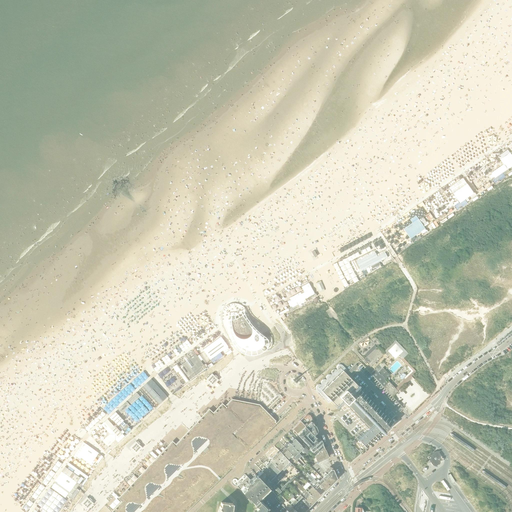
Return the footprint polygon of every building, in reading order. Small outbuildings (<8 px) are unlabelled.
[(511,164),(511,155),(506,147),(497,154),(501,159),(498,161),(504,170),(503,170),(504,173),(509,170),(508,167),(511,164)] [(501,171),(493,177),(496,180),(503,174),(501,171)] [(449,188),(460,203),(455,206),(457,210),(468,203),(467,202),(469,200),(467,198),(470,196),(471,198),(476,195),(474,192),(473,193),(463,178),(449,188)] [(403,229),(410,240),(425,229),(416,215),(410,220),(412,223),(403,229)] [(380,264),(378,262),(387,257),(385,252),(377,256),(373,250),(350,262),(355,271),(359,269),(363,276),(373,270),(372,269),(380,264)] [(305,292),(288,301),(291,306),(283,310),(284,313),(290,310),(291,311),(300,306),(300,307),(303,305),(302,304),(318,295),(316,293),(315,293),(310,282),(302,286),(305,292)] [(235,319),(231,320),(231,324),(232,329),(233,334),(235,339),(238,343),(241,347),(245,349),(251,351),(256,350),(260,348),(261,349),(263,350),(265,350),(266,350),(268,349),(270,348),(271,346),(272,343),(272,341),(271,338),(270,336),(268,334),(266,333),(265,333),(261,336),(252,327),(247,322),(242,315),(239,317),(235,319)] [(229,346),(222,336),(203,349),(211,359),(214,363),(223,356),(221,352),(223,350),(225,352),(230,349),(228,346),(229,346)] [(371,367),(385,354),(387,356),(390,353),(395,359),(399,355),(401,358),(413,372),(398,386),(399,387),(400,389),(412,377),(411,376),(416,371),(403,358),(408,354),(396,340),(384,352),(381,348),(378,346),(376,348),(367,357),(364,359),(364,360),(369,366),(371,367)] [(202,358),(194,348),(192,350),(196,354),(178,367),(189,381),(206,369),(207,370),(209,368),(206,364),(204,365),(200,360),(202,358)] [(385,432),(391,425),(388,423),(390,421),(374,405),(364,394),(357,387),(358,387),(358,386),(358,385),(358,384),(357,384),(356,385),(349,377),(344,372),(346,369),(343,366),(342,365),(340,365),(339,365),(338,366),(337,367),(337,368),(337,369),(336,370),(335,369),(334,370),(333,370),(332,372),(331,373),(332,374),(331,375),(330,374),(329,375),(327,375),(326,377),(326,378),(326,379),(326,380),(325,379),(323,380),(322,380),(321,382),(321,383),(321,384),(321,385),(320,384),(318,385),(317,385),(316,387),(316,388),(316,389),(317,391),(322,396),(324,394),(335,405),(335,406),(335,407),(336,407),(337,407),(339,405),(345,411),(350,416),(356,423),(364,431),(357,438),(356,439),(357,440),(358,440),(359,440),(359,441),(364,446),(363,447),(364,449),(366,447),(382,432),(382,433),(383,434),(384,434),(384,433),(385,433),(385,432)] [(398,391),(386,379),(390,375),(383,367),(381,369),(378,365),(375,367),(376,368),(370,374),(371,374),(392,396),(398,391)] [(206,381),(206,382),(208,385),(209,384),(212,387),(219,380),(217,378),(218,377),(215,375),(214,376),(212,373),(205,380),(206,381)] [(168,397),(152,379),(143,387),(154,398),(152,399),(158,406),(168,397)] [(187,511),(220,480),(277,423),(275,422),(276,421),(270,415),(260,404),(257,404),(231,399),(225,406),(222,403),(213,412),(209,408),(196,423),(176,444),(172,441),(118,498),(121,501),(111,511),(187,511)] [(314,456),(324,447),(320,437),(315,441),(314,440),(319,435),(312,419),(311,416),(310,415),(309,415),(308,415),(307,415),(306,416),(292,429),(296,433),(295,434),(297,436),(297,435),(311,449),(309,451),(310,452),(311,454),(312,453),(314,456)] [(113,426),(107,419),(100,425),(109,435),(102,441),(107,447),(113,443),(115,445),(124,437),(114,425),(113,426)] [(290,443),(299,453),(303,449),(303,448),(294,439),(290,443)] [(131,450),(130,451),(133,453),(134,452),(136,454),(142,447),(139,444),(140,444),(137,441),(137,442),(136,441),(129,448),(131,450)] [(308,462),(299,453),(290,443),(289,443),(287,445),(286,444),(283,446),(284,447),(296,459),(298,457),(303,462),(301,464),(304,468),(308,465),(307,463),(308,462)] [(98,453),(86,444),(76,457),(79,459),(82,456),(91,463),(98,453)] [(299,466),(301,464),(296,459),(284,447),(280,452),(289,461),(291,458),(294,462),(295,461),(299,466)] [(324,447),(314,456),(315,457),(316,459),(317,462),(328,457),(324,448),(324,447)] [(284,471),(291,464),(289,461),(280,452),(278,453),(277,453),(274,456),(272,458),(271,458),(272,459),(270,461),(270,462),(269,463),(268,462),(265,465),(265,466),(266,467),(277,478),(280,475),(281,473),(282,474),(281,474),(284,477),(285,476),(287,474),(284,471)] [(443,462),(443,458),(441,458),(442,457),(439,452),(437,453),(436,452),(431,456),(431,455),(427,457),(430,461),(431,460),(434,465),(436,465),(437,466),(441,463),(441,461),(443,462)] [(80,478),(65,467),(54,481),(69,492),(67,495),(69,497),(83,478),(81,477),(80,478)] [(277,478),(266,467),(265,468),(263,467),(262,468),(263,470),(262,471),(261,471),(262,471),(275,485),(278,482),(280,480),(277,478)] [(329,476),(334,481),(337,479),(334,473),(332,468),(330,467),(326,470),(330,474),(329,475),(330,476),(329,476)] [(275,485),(262,471),(261,473),(259,472),(258,473),(258,475),(257,476),(267,486),(268,487),(277,496),(282,491),(280,490),(275,485)] [(334,481),(329,476),(325,472),(320,477),(330,487),(333,484),(333,483),(334,481)] [(288,511),(275,498),(277,496),(270,489),(267,486),(257,476),(257,475),(251,481),(247,476),(237,486),(248,499),(249,498),(253,502),(254,503),(253,504),(255,506),(256,505),(258,507),(254,511),(253,511),(288,511)] [(327,489),(330,487),(320,477),(316,481),(325,491),(327,489)] [(325,491),(316,481),(313,479),(309,483),(310,485),(321,496),(324,493),(323,492),(325,491)] [(314,502),(315,500),(305,490),(300,485),(298,487),(301,490),(298,493),(300,495),(311,506),(314,503),(314,502)] [(321,496),(310,485),(305,490),(315,500),(318,498),(318,499),(321,496)] [(311,506),(300,495),(295,500),(306,510),(308,508),(308,509),(311,506)] [(85,508),(87,510),(94,503),(91,501),(92,500),(89,498),(89,499),(87,497),(80,504),(82,506),(84,508),(85,508)] [(303,511),(306,510),(295,500),(290,505),(291,506),(292,507),(297,511),(303,511)] [(231,511),(232,505),(232,504),(221,502),(221,506),(220,506),(219,509),(220,509),(219,511),(231,511)]
